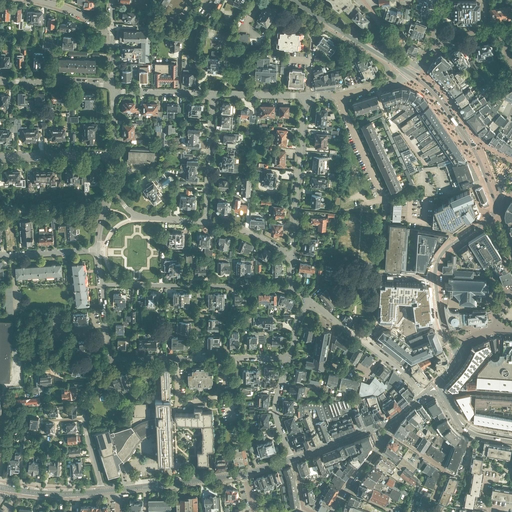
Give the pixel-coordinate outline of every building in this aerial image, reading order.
[(88,8),(91,8),(94,8),(94,4),(93,4),(93,0),(75,0),(75,2),(79,4),(85,4),(85,7),(88,7),(88,8)] [(159,0),(161,1),(160,3),(164,5),(160,11),(162,12),(165,13),(167,14),(170,14),(172,14),(175,13),(177,12),(179,11),(181,10),(183,8),(184,7),(185,7),(185,6),(186,5),(188,0),(159,0)] [(215,0),(216,1),(215,2),(217,3),(214,8),(215,8),(213,11),(215,12),(217,9),(218,10),(222,4),(218,2),(218,1),(219,2),(219,0),(215,0)] [(328,0),(329,1),(330,0),(331,1),(332,1),(333,1),(333,4),(339,9),(343,6),(348,12),(351,8),(356,2),(353,0),(328,0)] [(414,0),(413,4),(417,4),(419,5),(431,9),(431,8),(433,4),(433,0),(421,0),(422,0),(422,1),(424,2),(423,4),(420,3),(420,1),(415,0),(414,0)] [(454,14),(454,15),(454,22),(458,22),(458,24),(476,24),(476,22),(480,22),(480,3),(476,3),(476,2),(458,2),(458,3),(454,3),(454,11),(454,14)] [(429,15),(430,15),(431,10),(431,9),(419,5),(417,4),(416,8),(422,10),(421,14),(425,15),(425,16),(429,17),(429,15)] [(2,13),(2,20),(6,20),(6,22),(10,22),(10,14),(9,14),(10,8),(7,8),(7,7),(6,7),(4,6),(3,7),(3,13),(2,13)] [(267,7),(266,6),(260,15),(261,15),(260,17),(258,20),(259,20),(257,23),(258,24),(256,27),(258,29),(262,23),(267,26),(277,12),(276,10),(274,8),(272,9),(267,6),(267,7)] [(386,18),(395,21),(398,11),(397,11),(396,14),(388,12),(389,6),(385,7),(386,10),(383,18),(386,18)] [(501,8),(502,19),(506,18),(507,19),(510,19),(510,18),(511,17),(511,14),(511,13),(510,6),(501,8)] [(356,21),(360,24),(359,24),(359,25),(360,26),(361,26),(362,26),(363,27),(364,25),(367,28),(370,24),(367,21),(368,20),(364,16),(366,15),(364,13),(362,15),(359,12),(361,10),(357,7),(353,11),(352,12),(350,15),(353,17),(353,18),(354,19),(353,19),(353,20),(354,20),(354,21),(355,21),(356,21)] [(402,13),(404,14),(404,18),(410,19),(410,16),(411,9),(406,8),(402,8),(403,12),(402,13)] [(490,9),(492,20),(497,19),(502,19),(501,8),(490,9)] [(23,30),(23,27),(23,20),(23,19),(22,19),(22,15),(21,15),(21,10),(20,10),(20,9),(16,9),(15,9),(14,17),(12,17),(12,23),(14,23),(14,21),(20,21),(19,29),(23,30)] [(31,23),(35,23),(36,12),(29,11),(28,21),(23,20),(23,27),(31,27),(31,23)] [(133,25),(137,26),(138,26),(139,16),(138,16),(138,13),(136,13),(129,12),(128,13),(124,13),(124,17),(123,17),(122,20),(123,21),(124,21),(126,22),(128,22),(129,22),(133,22),(133,25)] [(408,26),(424,32),(424,30),(426,29),(427,27),(426,25),(419,23),(420,21),(417,19),(416,22),(415,21),(414,24),(409,22),(408,26)] [(61,24),(60,30),(70,31),(70,30),(71,30),(75,30),(75,28),(76,28),(77,25),(76,25),(75,24),(74,24),(74,23),(72,23),(72,22),(68,22),(67,24),(61,24)] [(424,32),(408,26),(407,30),(410,31),(409,34),(411,35),(411,37),(414,38),(414,36),(421,39),(421,38),(422,38),(423,35),(423,34),(424,32)] [(142,41),(142,48),(142,57),(139,57),(139,63),(146,63),(146,62),(149,62),(150,31),(120,31),(120,33),(119,33),(121,35),(121,37),(119,39),(120,39),(120,41),(142,41)] [(284,48),(284,49),(287,50),(287,48),(290,49),(290,50),(293,50),(293,48),(295,49),(301,49),(301,44),(300,44),(300,39),(301,39),(302,34),(295,33),(295,32),(292,32),(292,33),(288,33),(288,32),(284,31),(284,33),(278,32),(277,37),(279,37),(278,43),(277,43),(277,48),(282,48),(284,48)] [(397,37),(393,40),(400,48),(404,45),(406,46),(407,44),(405,43),(403,40),(407,37),(403,32),(397,37)] [(234,35),(234,44),(242,44),(242,45),(248,45),(249,35),(243,34),(243,35),(234,35)] [(60,37),(60,47),(64,47),(73,48),(73,47),(76,48),(76,47),(77,44),(76,43),(73,43),(73,42),(73,37),(72,37),(64,37),(60,37)] [(317,46),(324,51),(331,40),(329,39),(328,39),(327,40),(323,37),(317,46)] [(181,42),(181,38),(179,38),(171,38),(171,42),(171,45),(171,50),(179,50),(179,45),(179,42),(181,42)] [(333,42),(331,40),(324,51),(330,56),(337,47),(332,44),(333,43),(333,42)] [(408,48),(406,52),(411,54),(410,57),(413,58),(414,56),(415,56),(417,52),(417,50),(419,47),(410,44),(408,43),(406,48),(408,48)] [(494,60),(491,44),(489,44),(489,43),(487,44),(486,45),(482,45),(481,45),(480,45),(479,45),(478,46),(477,46),(478,53),(477,54),(477,57),(479,57),(480,62),(487,60),(487,61),(494,60)] [(122,58),(139,57),(142,57),(142,48),(131,48),(130,48),(130,47),(128,47),(128,48),(123,48),(123,52),(122,52),(122,58)] [(34,53),(34,69),(39,69),(39,67),(44,67),(44,60),(44,56),(45,56),(51,56),(51,49),(45,49),(45,51),(43,51),(43,53),(34,53)] [(451,54),(451,56),(455,63),(457,61),(458,63),(457,63),(457,64),(455,65),(458,68),(459,70),(460,69),(469,63),(467,59),(466,60),(464,58),(461,54),(462,53),(459,49),(451,54)] [(221,59),(218,59),(218,51),(211,51),(211,59),(208,59),(208,66),(205,66),(204,71),(207,71),(208,71),(213,71),(213,72),(216,72),(220,72),(221,72),(221,71),(223,71),(224,66),(221,66),(221,59)] [(2,54),(2,67),(6,67),(9,67),(11,66),(11,62),(10,62),(10,57),(5,57),(5,54),(2,54)] [(436,59),(435,60),(433,62),(431,64),(431,65),(429,68),(430,72),(432,74),(432,75),(433,75),(437,79),(447,72),(453,68),(456,66),(447,59),(443,55),(441,55),(441,56),(436,59)] [(360,70),(360,71),(360,70),(371,66),(371,65),(372,64),(371,61),(370,61),(369,61),(368,61),(367,60),(366,61),(364,57),(352,63),(353,64),(352,65),(353,67),(354,68),(354,67),(355,68),(358,67),(360,70)] [(256,68),(256,71),(255,71),(255,74),(255,78),(255,81),(256,81),(259,82),(260,81),(260,79),(261,79),(265,79),(267,59),(258,58),(257,64),(258,64),(258,67),(256,67),(256,68)] [(77,71),(78,60),(60,59),(60,60),(59,71),(67,71),(70,71),(77,71)] [(267,59),(265,79),(269,79),(269,80),(270,80),(270,79),(271,81),(274,82),(275,79),(276,80),(276,79),(276,75),(276,73),(277,69),(276,69),(277,65),(270,65),(270,59),(267,59)] [(96,61),(96,60),(78,60),(77,71),(85,71),(88,72),(88,71),(96,72),(96,61)] [(474,60),(471,62),(476,71),(480,68),(474,60)] [(177,71),(177,65),(177,61),(171,61),(171,64),(155,64),(152,64),(152,72),(155,72),(155,84),(161,85),(161,82),(171,82),(171,85),(178,85),(178,80),(178,75),(177,75),(177,71)] [(137,64),(137,71),(138,77),(138,83),(148,83),(147,72),(152,72),(152,64),(137,64)] [(361,72),(359,73),(360,75),(362,79),(367,77),(369,77),(375,75),(374,72),(376,72),(376,71),(377,71),(378,70),(376,67),(375,66),(374,67),(373,66),(371,67),(371,66),(360,70),(361,72)] [(313,71),(316,77),(324,73),(327,72),(325,67),(324,67),(322,68),(321,67),(313,71)] [(441,82),(441,83),(458,71),(455,73),(453,68),(447,72),(437,79),(438,79),(441,83),(441,82)] [(288,85),(289,85),(288,87),(293,88),(293,86),(299,87),(298,88),(303,88),(303,86),(304,86),(304,80),(304,77),(305,71),(302,71),(302,70),(298,70),(298,71),(296,71),(296,70),(293,69),(292,71),(289,70),(289,76),(289,79),(289,78),(288,85)] [(327,73),(323,73),(314,78),(314,80),(312,81),(313,89),(315,89),(315,90),(316,90),(319,89),(319,90),(320,90),(320,89),(322,89),(323,89),(325,89),(326,89),(326,88),(328,88),(329,89),(329,88),(332,88),(335,87),(335,88),(336,88),(336,86),(338,86),(339,86),(339,84),(338,79),(338,78),(340,78),(340,77),(339,70),(334,71),(334,72),(330,73),(330,74),(328,74),(328,73),(327,73)] [(131,77),(138,77),(137,71),(131,71),(122,71),(122,81),(123,84),(128,84),(128,81),(131,81),(131,77)] [(447,89),(460,81),(463,78),(465,77),(462,75),(461,76),(458,73),(459,72),(458,71),(441,83),(447,89)] [(460,81),(447,89),(452,96),(470,84),(467,78),(465,77),(462,75),(465,77),(463,78),(460,81)] [(485,85),(479,89),(481,93),(488,88),(485,85)] [(511,86),(511,88),(500,96),(502,97),(505,98),(511,100),(511,85),(511,86)] [(399,109),(401,100),(402,88),(401,88),(394,89),(397,101),(396,103),(395,110),(399,109)] [(405,110),(409,104),(410,102),(418,93),(416,92),(417,92),(410,89),(409,89),(402,88),(401,100),(399,109),(405,110)] [(394,89),(387,92),(391,103),(392,111),(395,110),(396,103),(397,101),(394,89)] [(464,90),(463,92),(453,98),(457,102),(472,92),(470,90),(466,93),(464,90)] [(472,92),(457,102),(459,107),(469,100),(467,98),(469,97),(473,94),(475,96),(476,95),(477,95),(479,93),(477,90),(476,91),(476,92),(473,94),(472,92)] [(62,101),(62,92),(62,93),(61,93),(61,94),(52,94),(52,95),(51,95),(51,97),(51,98),(52,98),(52,99),(51,99),(51,100),(52,100),(52,101),(53,102),(54,102),(56,101),(57,101),(57,102),(62,102),(62,101)] [(391,103),(387,92),(381,94),(385,105),(386,107),(388,112),(392,111),(391,103)] [(25,93),(18,93),(18,103),(24,103),(24,106),(27,106),(27,108),(29,108),(29,113),(30,113),(30,101),(25,101),(25,96),(26,96),(26,95),(25,95),(25,93)] [(44,105),(44,101),(44,99),(45,99),(45,97),(45,93),(44,93),(36,93),(35,93),(35,101),(35,105),(44,105)] [(409,104),(405,110),(406,111),(408,112),(414,105),(424,99),(423,97),(418,93),(410,102),(409,104)] [(465,116),(471,113),(487,102),(484,97),(485,96),(483,93),(479,96),(481,99),(479,100),(472,105),(462,112),(465,116)] [(8,108),(8,100),(9,100),(9,96),(4,96),(4,94),(0,94),(0,96),(0,95),(0,101),(0,107),(5,107),(5,108),(8,108)] [(80,95),(80,107),(93,107),(95,107),(96,106),(96,103),(95,102),(93,102),(93,101),(94,101),(94,95),(80,95)] [(367,98),(362,99),(362,100),(353,103),(353,104),(352,104),(353,107),(354,107),(356,113),(380,106),(376,95),(367,98)] [(469,100),(459,107),(462,112),(472,105),(479,100),(476,95),(475,96),(472,98),(469,100)] [(487,104),(490,108),(493,111),(496,115),(499,113),(497,111),(501,101),(495,96),(487,102),(488,103),(487,104)] [(427,103),(424,99),(414,105),(408,112),(406,111),(404,113),(408,116),(427,103)] [(134,103),(129,103),(126,103),(126,104),(124,104),(124,106),(123,106),(122,110),(124,110),(123,114),(128,114),(128,111),(134,111),(134,113),(139,113),(139,109),(138,109),(138,108),(134,108),(134,103)] [(150,114),(151,104),(150,104),(150,103),(147,103),(147,104),(144,104),(144,110),(142,110),(142,116),(147,116),(147,114),(150,114)] [(158,117),(159,111),(157,111),(158,107),(157,107),(158,104),(155,104),(154,103),(152,103),(151,104),(150,114),(154,114),(154,116),(157,116),(157,118),(155,118),(155,126),(156,126),(156,130),(161,130),(162,124),(162,117),(158,117)] [(223,106),(222,106),(221,111),(223,111),(222,116),(233,116),(233,106),(231,106),(231,103),(223,103),(223,106)] [(167,115),(164,115),(164,118),(167,118),(170,118),(170,115),(172,115),(172,112),(175,112),(177,112),(181,112),(181,107),(179,107),(179,105),(177,105),(177,104),(168,104),(167,115)] [(187,105),(187,108),(188,109),(189,109),(189,115),(195,116),(200,116),(200,111),(200,110),(202,110),(202,106),(200,106),(200,105),(194,105),(194,104),(190,104),(188,104),(187,105)] [(466,119),(468,120),(469,122),(469,123),(482,113),(482,114),(487,110),(490,108),(487,104),(479,109),(477,109),(477,111),(468,117),(466,118),(466,119)] [(270,106),(267,106),(267,117),(277,117),(277,113),(274,113),(274,107),(273,105),(271,105),(270,106)] [(433,112),(429,106),(422,111),(406,121),(407,122),(401,127),(404,132),(411,127),(426,117),(433,112)] [(280,109),(279,109),(278,116),(288,117),(288,111),(290,111),(290,107),(288,107),(280,107),(280,109)] [(238,116),(238,122),(241,122),(241,117),(249,117),(249,121),(254,121),(254,118),(256,118),(256,115),(252,115),(253,111),(249,111),(249,109),(245,108),(245,111),(241,110),(241,116),(238,116)] [(482,113),(469,123),(470,123),(472,126),(472,127),(473,127),(481,120),(488,116),(493,111),(490,108),(487,110),(482,114),(482,113)] [(331,116),(326,116),(327,110),(326,110),(326,109),(323,109),(323,110),(322,110),(322,111),(317,111),(317,112),(316,112),(316,114),(317,115),(316,118),(326,118),(326,119),(327,119),(332,119),(335,118),(334,113),(330,114),(331,116)] [(476,131),(478,129),(491,120),(491,119),(496,115),(493,111),(488,116),(481,120),(473,127),(476,130),(475,131),(476,131)] [(425,123),(426,124),(436,116),(433,112),(426,117),(411,127),(404,132),(407,136),(422,125),(425,123)] [(489,125),(490,127),(490,128),(481,137),(487,142),(493,135),(501,125),(506,119),(500,114),(497,119),(495,118),(489,125)] [(233,116),(222,116),(222,119),(221,119),(220,124),(222,125),(222,130),(232,131),(233,124),(232,124),(232,117),(233,117),(233,116)] [(428,127),(429,129),(432,127),(440,121),(436,116),(426,124),(412,133),(415,137),(427,128),(427,127),(428,127)] [(487,142),(493,146),(497,141),(499,138),(500,138),(503,134),(502,133),(503,133),(504,132),(504,133),(507,129),(510,130),(511,126),(511,121),(507,117),(506,119),(501,125),(493,135),(487,142)] [(326,122),(327,119),(326,119),(326,118),(316,118),(315,119),(315,121),(316,122),(316,125),(318,125),(318,126),(320,126),(320,125),(329,126),(329,123),(326,122)] [(83,132),(94,131),(94,129),(97,129),(97,124),(96,124),(96,121),(91,121),(91,122),(85,123),(85,124),(82,124),(82,129),(83,129),(83,132)] [(433,134),(435,132),(443,127),(440,121),(432,127),(429,129),(416,137),(419,142),(431,133),(432,132),(433,134)] [(365,135),(366,139),(377,134),(371,122),(362,126),(362,127),(361,127),(362,130),(363,129),(363,130),(364,133),(365,135)] [(27,142),(31,142),(31,130),(27,130),(27,127),(21,127),(21,123),(17,123),(17,130),(23,130),(23,142),(24,143),(25,143),(26,143),(27,142)] [(135,128),(136,128),(136,123),(132,123),(132,125),(124,125),(124,128),(123,128),(123,131),(124,131),(124,132),(135,132),(135,128)] [(161,130),(161,132),(172,133),(172,124),(162,124),(161,130)] [(9,143),(11,143),(11,139),(11,131),(13,131),(17,131),(17,125),(13,125),(13,126),(7,126),(7,131),(3,131),(3,141),(3,143),(4,143),(5,143),(6,144),(8,144),(9,143)] [(482,127),(477,132),(481,137),(490,128),(486,125),(482,127)] [(498,149),(503,152),(511,139),(511,137),(511,126),(510,130),(506,136),(498,149)] [(443,127),(435,132),(433,134),(420,143),(422,146),(433,138),(432,136),(434,135),(436,138),(446,131),(443,127)] [(186,138),(189,138),(199,139),(199,135),(199,134),(201,134),(202,131),(201,130),(200,130),(189,129),(188,136),(186,135),(186,138)] [(497,141),(493,146),(496,148),(496,147),(498,149),(506,136),(510,130),(507,129),(504,133),(504,132),(503,133),(502,133),(503,134),(500,138),(499,138),(497,141)] [(277,130),(276,137),(277,137),(287,138),(288,134),(287,134),(287,130),(277,130)] [(94,138),(94,131),(83,132),(83,137),(82,137),(83,137),(83,141),(88,141),(88,145),(93,145),(93,138),(94,138)] [(446,131),(436,138),(421,149),(423,152),(428,149),(438,142),(439,143),(450,137),(446,131)] [(135,132),(124,132),(123,133),(123,135),(124,136),(124,139),(132,139),(132,140),(136,140),(136,135),(135,135),(135,132)] [(224,135),(224,136),(223,136),(223,140),(224,140),(224,142),(228,142),(228,144),(228,143),(227,147),(238,148),(239,142),(236,142),(236,140),(238,140),(239,134),(229,133),(229,135),(224,135)] [(371,149),(372,152),(383,148),(377,134),(366,139),(368,142),(369,142),(370,143),(369,144),(370,146),(371,146),(372,148),(371,149)] [(393,137),(400,153),(410,149),(400,134),(393,137)] [(287,142),(287,138),(277,137),(276,137),(276,144),(286,145),(286,142),(287,142)] [(442,149),(454,141),(450,137),(439,143),(420,155),(422,158),(435,151),(435,152),(441,148),(442,147),(443,148),(442,149)] [(511,139),(503,152),(508,155),(511,149),(511,137),(511,139)] [(185,141),(188,141),(188,142),(187,147),(188,147),(188,148),(191,148),(192,147),(199,148),(199,147),(200,147),(201,147),(201,144),(200,143),(199,143),(199,139),(189,138),(186,138),(185,141)] [(326,141),(315,141),(315,145),(316,145),(316,148),(318,148),(318,149),(320,149),(320,148),(329,149),(329,147),(328,147),(328,146),(326,146),(326,145),(326,141)] [(446,154),(457,146),(454,141),(442,149),(442,150),(429,156),(432,160),(444,155),(446,154)] [(447,159),(449,158),(450,159),(453,158),(461,152),(457,146),(446,154),(444,155),(432,160),(428,162),(429,164),(430,164),(436,161),(437,163),(447,158),(447,159)] [(223,158),(223,162),(236,163),(236,158),(234,158),(234,155),(238,155),(239,148),(238,148),(227,147),(227,150),(229,150),(228,156),(227,156),(226,156),(224,156),(223,158)] [(377,162),(379,166),(389,162),(383,148),(372,152),(374,156),(375,155),(376,157),(376,158),(377,160),(378,162),(377,162)] [(149,149),(131,149),(131,150),(129,150),(128,162),(148,163),(148,167),(154,167),(154,160),(155,160),(155,151),(149,151),(149,149)] [(410,149),(400,153),(406,165),(410,174),(415,172),(411,162),(417,159),(410,149)] [(273,150),(273,158),(286,159),(286,155),(285,155),(285,151),(273,150)] [(453,158),(450,159),(437,164),(438,166),(439,165),(445,163),(446,164),(462,162),(462,161),(466,160),(466,159),(461,152),(453,158)] [(193,154),(186,154),(183,154),(181,154),(181,159),(186,159),(185,161),(187,161),(187,166),(181,165),(181,168),(181,170),(197,171),(197,166),(198,166),(198,161),(192,161),(192,158),(193,158),(193,154)] [(313,162),(313,164),(324,165),(324,160),(326,161),(326,159),(328,159),(328,158),(321,157),(317,156),(317,157),(314,156),(314,157),(313,157),(312,161),(313,162)] [(406,169),(401,158),(401,156),(398,158),(404,170),(406,169)] [(285,163),(286,159),(273,158),(272,162),(272,165),(284,166),(284,163),(285,163)] [(236,163),(223,162),(222,163),(220,163),(220,168),(224,168),(224,171),(230,172),(230,169),(233,169),(238,169),(238,163),(236,163)] [(383,176),(385,180),(395,175),(389,162),(379,166),(380,170),(381,169),(382,171),(383,174),(384,176),(383,176)] [(472,180),(471,180),(470,177),(472,176),(467,163),(462,163),(445,165),(445,166),(446,168),(454,190),(473,183),(473,182),(474,182),(474,181),(473,181),(473,180),(472,180)] [(324,168),(324,165),(313,164),(313,165),(312,166),(312,169),(313,170),(313,171),(316,171),(315,172),(320,172),(320,171),(326,172),(327,170),(326,170),(326,169),(324,168)] [(76,184),(80,184),(84,184),(83,177),(78,177),(78,169),(71,170),(66,170),(66,177),(67,177),(67,181),(67,184),(68,185),(76,185),(76,184)] [(88,170),(85,170),(85,182),(85,193),(88,192),(88,182),(91,182),(94,182),(94,181),(99,181),(99,176),(99,170),(97,170),(97,169),(93,169),(93,170),(90,170),(90,171),(88,171),(88,170)] [(48,184),(47,171),(45,171),(45,170),(42,170),(42,171),(40,171),(40,184),(43,184),(48,184)] [(197,171),(181,170),(181,173),(188,173),(187,176),(186,181),(197,182),(197,181),(198,181),(199,181),(199,178),(198,177),(197,177),(196,177),(197,171)] [(12,181),(12,172),(11,172),(11,171),(8,171),(7,172),(5,172),(5,180),(0,180),(0,185),(3,185),(3,184),(8,184),(8,181),(12,181)] [(25,187),(25,180),(20,180),(20,172),(17,172),(16,171),(14,171),(13,172),(12,172),(12,181),(16,181),(16,182),(17,182),(17,185),(22,185),(22,187),(25,187)] [(40,184),(40,171),(36,171),(36,172),(32,172),(33,182),(27,182),(27,187),(30,187),(30,184),(32,184),(32,187),(40,186),(40,184)] [(269,172),(261,171),(261,174),(262,174),(261,180),(262,180),(262,184),(268,185),(268,188),(273,188),(273,186),(274,186),(274,181),(275,181),(276,175),(272,175),(272,172),(269,172)] [(147,187),(144,190),(147,194),(149,193),(150,195),(152,197),(150,198),(153,203),(160,198),(159,197),(162,195),(159,191),(160,190),(159,189),(156,185),(166,177),(163,173),(158,177),(151,181),(146,185),(147,187)] [(401,187),(395,175),(385,180),(386,183),(387,183),(388,185),(389,188),(390,188),(389,188),(390,191),(391,191),(401,187)] [(239,194),(241,194),(242,194),(242,195),(253,195),(254,178),(243,178),(242,186),(241,186),(241,191),(239,191),(239,194)] [(312,186),(324,187),(327,187),(328,180),(328,179),(313,178),(313,179),(312,179),(311,185),(312,185),(312,186)] [(219,182),(219,188),(230,189),(231,182),(227,182),(227,181),(223,181),(221,181),(220,182),(219,182)] [(187,187),(187,190),(189,190),(188,207),(190,207),(190,209),(191,209),(194,209),(195,209),(195,208),(196,202),(195,202),(196,197),(192,197),(191,197),(191,191),(193,191),(193,187),(187,187)] [(482,187),(475,190),(481,203),(482,203),(484,207),(489,205),(487,201),(488,200),(482,187)] [(185,207),(188,207),(189,190),(187,190),(186,196),(185,196),(185,197),(180,197),(180,207),(180,208),(181,209),(184,209),(185,208),(185,207)] [(433,212),(432,227),(439,228),(439,227),(452,229),(452,228),(453,230),(466,220),(466,221),(470,219),(471,217),(475,215),(474,214),(479,211),(475,201),(471,203),(471,201),(474,199),(472,196),(471,194),(469,190),(456,196),(454,197),(450,198),(451,200),(447,201),(448,202),(442,204),(443,206),(434,210),(435,211),(433,212)] [(315,195),(312,194),(311,206),(324,207),(325,203),(320,203),(321,192),(315,192),(315,195)] [(246,205),(240,205),(240,200),(236,199),(235,210),(239,211),(238,212),(242,212),(242,211),(246,211),(246,205)] [(228,202),(222,202),(222,200),(218,200),(218,202),(218,210),(217,210),(218,212),(219,211),(222,211),(222,213),(223,214),(226,214),(227,213),(227,211),(231,211),(231,206),(228,206),(228,202)] [(271,212),(274,212),(273,216),(277,216),(277,217),(278,218),(282,218),(282,216),(283,216),(283,215),(284,215),(284,212),(283,211),(283,207),(282,207),(282,205),(277,205),(277,206),(274,206),(271,206),(271,212)] [(251,220),(251,225),(254,225),(254,226),(260,227),(260,226),(264,226),(264,220),(264,218),(254,218),(254,220),(251,220)] [(312,218),(311,224),(319,224),(319,230),(322,230),(321,230),(324,231),(324,230),(325,230),(326,221),(329,222),(329,219),(328,219),(320,218),(319,219),(312,218)] [(20,222),(21,244),(34,243),(33,240),(34,240),(34,237),(33,233),(32,221),(32,220),(19,221),(19,222),(20,222)] [(282,224),(272,223),(273,220),(266,220),(265,225),(269,226),(269,228),(272,228),(271,234),(276,234),(276,236),(280,236),(281,234),(282,233),(283,229),(282,229),(282,224)] [(75,224),(58,225),(59,231),(64,230),(65,238),(76,238),(76,234),(78,233),(79,232),(79,229),(78,228),(76,228),(75,224)] [(385,270),(387,270),(424,272),(426,272),(427,272),(428,266),(429,263),(430,258),(431,257),(434,252),(435,250),(439,245),(449,234),(448,234),(402,227),(402,225),(390,224),(388,247),(386,247),(385,270)] [(40,236),(39,236),(40,244),(47,243),(46,231),(48,231),(47,228),(44,229),(44,231),(39,231),(40,236)] [(15,245),(17,245),(16,230),(8,230),(9,236),(8,236),(9,240),(10,245),(11,245),(11,246),(15,246),(15,245)] [(486,264),(487,265),(489,264),(493,261),(500,256),(500,255),(500,256),(499,255),(500,255),(496,250),(497,250),(496,249),(496,250),(496,249),(493,244),(492,245),(490,242),(491,242),(490,240),(489,240),(484,233),(474,240),(474,239),(469,242),(484,265),(486,264)] [(183,248),(183,244),(183,234),(178,234),(173,234),(168,234),(167,244),(173,244),(173,245),(178,245),(177,248),(183,248)] [(213,249),(209,249),(209,246),(210,246),(210,236),(206,236),(206,235),(204,235),(200,235),(198,235),(197,240),(199,240),(199,245),(203,246),(205,247),(204,255),(212,256),(213,249)] [(222,248),(224,249),(228,249),(229,244),(230,239),(226,238),(224,238),(220,237),(220,238),(218,237),(217,241),(219,242),(220,242),(219,248),(218,250),(222,250),(222,248)] [(304,241),(303,246),(314,246),(314,245),(317,245),(318,240),(310,239),(310,238),(307,238),(307,239),(305,239),(305,241),(304,241)] [(240,245),(238,250),(242,252),(248,254),(249,251),(250,251),(250,250),(251,250),(252,250),(253,247),(253,246),(252,246),(252,245),(246,243),(246,242),(242,241),(242,242),(240,241),(238,245),(240,245)] [(467,244),(463,248),(471,260),(474,265),(474,268),(484,268),(484,267),(481,263),(480,264),(474,254),(467,244)] [(308,253),(316,254),(317,254),(317,251),(314,250),(314,246),(303,246),(303,250),(304,250),(304,253),(306,253),(306,254),(308,254),(308,253)] [(262,253),(260,256),(266,260),(270,255),(272,253),(271,253),(272,252),(271,251),(271,252),(269,250),(268,251),(264,248),(264,249),(265,249),(262,253)] [(471,260),(463,248),(458,251),(463,258),(465,260),(465,261),(467,264),(467,267),(469,267),(472,268),(473,268),(474,268),(474,265),(471,260)] [(448,264),(448,266),(452,266),(452,271),(457,271),(457,267),(455,267),(456,264),(456,256),(451,255),(451,260),(448,260),(448,264)] [(173,271),(173,275),(175,275),(180,276),(180,275),(181,275),(182,275),(182,271),(181,270),(180,270),(180,264),(176,264),(176,260),(174,260),(174,258),(174,257),(173,256),(173,260),(173,270),(173,271)] [(493,262),(493,261),(489,264),(487,265),(488,267),(490,266),(494,271),(491,272),(492,273),(497,273),(495,271),(502,266),(503,267),(506,265),(501,257),(499,258),(493,262)] [(304,275),(306,275),(306,268),(309,269),(309,268),(310,268),(310,265),(312,258),(310,258),(309,264),(303,264),(303,263),(302,263),(300,263),(299,274),(304,274),(304,275)] [(173,260),(168,260),(165,260),(165,262),(164,262),(164,264),(165,265),(165,271),(169,271),(169,275),(173,275),(173,271),(173,270),(173,260)] [(241,260),(241,262),(237,262),(237,268),(235,268),(235,272),(237,272),(237,273),(244,273),(244,272),(245,260),(241,260)] [(273,264),(273,275),(277,275),(277,273),(283,273),(283,269),(282,269),(282,263),(282,260),(277,260),(277,263),(277,264),(273,264)] [(72,264),(74,282),(87,280),(86,274),(87,274),(86,271),(85,261),(78,262),(77,262),(78,263),(72,264)] [(196,263),(194,263),(194,266),(196,266),(196,267),(195,267),(195,273),(196,273),(196,275),(201,275),(201,273),(206,273),(206,261),(196,261),(196,263)] [(224,262),(218,262),(218,273),(218,274),(219,274),(219,275),(221,275),(222,274),(223,274),(223,273),(223,272),(230,272),(230,263),(224,262)] [(62,275),(62,264),(57,264),(56,264),(55,264),(53,264),(52,264),(50,264),(50,265),(45,265),(46,276),(62,275)] [(33,277),(46,276),(45,265),(40,266),(40,265),(38,265),(38,266),(32,266),(33,277)] [(315,265),(310,265),(310,268),(309,268),(309,269),(306,268),(306,275),(310,276),(310,275),(314,276),(315,265)] [(337,267),(336,267),(326,266),(322,265),(322,269),(325,270),(325,278),(330,278),(336,279),(337,267)] [(507,265),(506,265),(503,267),(502,266),(495,271),(497,273),(497,272),(499,271),(500,273),(509,269),(509,268),(509,269),(507,265)] [(24,266),(22,266),(20,266),(20,267),(16,267),(16,278),(33,277),(32,266),(27,266),(25,266),(24,266)] [(498,272),(500,280),(511,275),(509,269),(500,273),(499,271),(497,272),(498,272)] [(472,305),(476,305),(476,300),(478,299),(481,299),(481,295),(485,295),(486,292),(488,292),(488,290),(488,286),(488,284),(486,284),(486,280),(473,280),(473,279),(473,274),(476,274),(476,275),(480,275),(480,272),(476,272),(473,272),(473,271),(457,271),(452,271),(452,273),(452,278),(451,278),(448,278),(448,282),(452,282),(451,289),(451,293),(454,294),(459,299),(459,304),(463,304),(463,305),(464,305),(464,304),(471,305),(472,305)] [(506,283),(511,281),(511,275),(500,280),(502,280),(504,285),(506,283)] [(74,282),(76,297),(89,296),(88,290),(88,287),(87,280),(74,282)] [(379,302),(379,303),(381,303),(380,313),(381,313),(381,317),(388,318),(391,318),(392,316),(395,316),(396,303),(396,302),(397,301),(404,301),(411,301),(413,303),(413,304),(415,319),(417,319),(418,319),(419,323),(428,321),(428,319),(432,318),(430,309),(431,309),(429,293),(427,293),(427,290),(428,290),(428,285),(422,285),(422,286),(419,286),(420,284),(409,284),(406,284),(405,283),(403,283),(396,283),(396,285),(393,285),(393,283),(385,283),(385,286),(380,286),(379,302)] [(329,293),(326,290),(324,291),(324,292),(322,293),(321,292),(318,294),(319,296),(324,302),(330,298),(329,298),(332,296),(331,292),(330,294),(329,293)] [(177,308),(178,308),(178,307),(179,307),(179,299),(182,299),(182,298),(184,298),(184,293),(183,293),(183,292),(183,291),(180,291),(180,292),(180,293),(179,293),(174,293),(174,294),(172,294),(172,297),(174,297),(174,307),(175,307),(175,308),(176,308),(177,308)] [(227,294),(224,294),(219,294),(219,293),(218,293),(218,292),(215,292),(214,292),(214,293),(214,298),(216,298),(216,299),(218,299),(218,307),(219,315),(222,315),(223,312),(224,312),(224,307),(225,307),(225,304),(224,303),(225,298),(226,298),(227,294)] [(263,306),(269,306),(269,303),(270,303),(270,295),(270,294),(263,294),(263,292),(259,292),(259,294),(259,308),(263,308),(263,306)] [(146,295),(146,304),(146,308),(147,308),(155,308),(156,308),(156,304),(156,294),(151,294),(150,293),(147,293),(147,294),(146,295)] [(189,293),(184,293),(184,298),(182,298),(182,299),(179,299),(179,307),(189,307),(189,303),(189,299),(189,297),(191,297),(191,294),(189,294),(189,293)] [(214,298),(214,293),(214,294),(209,294),(207,294),(207,298),(209,298),(209,308),(214,308),(214,307),(218,307),(218,299),(216,299),(216,298),(214,298)] [(122,294),(121,294),(121,295),(119,295),(119,294),(114,294),(115,294),(115,298),(114,298),(114,306),(117,306),(117,309),(123,310),(123,306),(126,306),(124,306),(125,302),(126,302),(126,295),(126,294),(126,295),(122,295),(122,294)] [(235,294),(235,305),(236,305),(238,305),(239,305),(240,303),(246,303),(246,298),(249,298),(249,295),(246,295),(246,294),(242,294),(240,294),(235,294)] [(281,295),(279,300),(278,304),(279,305),(278,307),(282,308),(282,307),(285,308),(288,297),(284,296),(284,295),(281,295)] [(86,305),(88,305),(88,304),(90,303),(90,302),(89,302),(89,296),(76,297),(77,306),(83,305),(86,305)] [(288,297),(285,308),(291,310),(292,307),(293,303),(296,303),(297,300),(294,299),(293,299),(293,298),(291,297),(290,298),(290,297),(288,297)] [(327,307),(329,310),(334,307),(334,304),(333,303),(334,303),(333,302),(334,301),(333,300),(332,301),(330,298),(324,302),(325,303),(324,304),(324,305),(325,306),(326,306),(327,306),(327,307)] [(486,310),(473,311),(473,313),(465,314),(466,318),(465,318),(465,312),(462,312),(462,318),(461,318),(461,313),(460,313),(459,314),(459,313),(459,312),(454,312),(453,312),(452,312),(451,312),(451,311),(450,311),(449,310),(449,309),(448,309),(448,308),(448,307),(448,305),(447,305),(447,304),(445,305),(444,305),(444,306),(445,308),(445,310),(445,312),(445,313),(446,316),(446,318),(447,320),(447,321),(448,323),(449,325),(449,326),(450,326),(451,327),(450,327),(460,327),(460,326),(460,325),(461,325),(462,325),(462,321),(463,323),(465,323),(465,320),(466,320),(466,324),(474,323),(474,326),(479,325),(480,325),(482,325),(487,325),(487,323),(490,322),(491,322),(492,322),(491,320),(490,320),(489,320),(488,314),(489,314),(490,313),(490,314),(491,314),(491,311),(490,311),(489,312),(486,312),(486,310)] [(89,322),(88,312),(71,314),(71,317),(74,317),(74,320),(75,320),(74,321),(75,325),(78,325),(78,324),(79,326),(87,325),(88,323),(88,322),(89,322)] [(349,325),(352,321),(353,321),(353,318),(350,316),(349,317),(348,316),(347,317),(346,316),(344,315),(343,316),(341,318),(343,320),(342,320),(345,322),(346,323),(347,323),(349,325)] [(259,317),(259,323),(259,326),(263,326),(268,326),(268,329),(273,329),(273,328),(275,328),(275,324),(273,324),(273,317),(259,317)] [(0,320),(0,381),(10,382),(13,321),(0,320)] [(218,333),(218,330),(218,320),(209,320),(209,326),(208,325),(208,326),(207,326),(207,330),(208,330),(212,330),(212,333),(218,333)] [(130,323),(130,322),(128,322),(122,322),(122,325),(116,325),(117,330),(116,330),(116,334),(124,334),(124,326),(132,326),(132,323),(130,323)] [(190,333),(190,329),(190,328),(190,327),(190,326),(190,322),(189,322),(184,322),(181,322),(181,324),(177,324),(177,331),(181,331),(181,333),(185,333),(184,335),(190,335),(190,333)] [(356,327),(368,336),(372,332),(372,326),(357,326),(356,327)] [(314,341),(316,329),(314,329),(305,327),(305,328),(304,329),(303,330),(304,331),(302,338),(311,340),(314,341)] [(311,347),(310,351),(313,351),(313,352),(314,352),(313,356),(314,356),(326,358),(327,354),(328,351),(328,350),(328,347),(329,347),(328,347),(329,343),(330,339),(330,336),(331,336),(330,336),(331,332),(331,331),(330,331),(328,331),(328,330),(326,330),(323,329),(321,329),(321,328),(321,329),(321,330),(318,329),(317,329),(317,330),(318,330),(317,333),(316,337),(316,340),(315,340),(315,341),(316,341),(315,344),(315,348),(314,347),(314,348),(311,347)] [(384,330),(375,341),(380,345),(379,345),(379,346),(380,346),(399,361),(400,361),(404,364),(404,365),(406,367),(407,367),(409,365),(410,363),(411,364),(418,360),(417,358),(435,351),(442,348),(442,347),(440,344),(440,343),(438,339),(436,335),(435,331),(435,330),(433,330),(432,329),(431,329),(430,330),(430,331),(429,331),(428,332),(427,332),(426,333),(424,333),(419,335),(414,337),(409,340),(410,341),(408,343),(406,341),(404,340),(402,338),(400,337),(396,334),(395,333),(391,331),(391,330),(384,331),(384,330)] [(223,337),(228,337),(228,346),(228,348),(232,348),(232,346),(233,346),(239,346),(239,333),(234,333),(232,333),(229,333),(229,332),(223,332),(223,337)] [(256,343),(259,343),(259,332),(251,332),(251,335),(255,335),(255,336),(247,337),(247,346),(252,346),(252,348),(256,348),(256,343)] [(272,342),(271,342),(271,345),(273,345),(273,346),(278,346),(278,348),(282,348),(283,346),(283,337),(272,336),(272,342)] [(337,345),(340,347),(345,338),(344,337),(343,337),(342,336),(341,336),(340,338),(338,336),(335,341),(333,340),(331,350),(333,351),(337,345)] [(124,340),(118,340),(118,345),(117,345),(118,350),(126,350),(125,341),(133,341),(133,337),(124,337),(124,340)] [(213,338),(213,337),(208,337),(208,347),(209,347),(209,348),(209,349),(212,349),(213,349),(213,347),(213,346),(219,346),(219,338),(213,338)] [(187,343),(183,343),(183,340),(178,340),(178,338),(172,338),(172,340),(168,340),(168,348),(168,353),(172,353),(172,349),(184,349),(187,349),(187,343)] [(348,349),(347,349),(349,346),(350,343),(348,342),(349,340),(348,339),(347,339),(347,338),(346,338),(345,338),(340,347),(343,349),(345,350),(343,353),(345,354),(348,349)] [(148,340),(148,350),(153,350),(153,349),(156,349),(156,342),(157,342),(157,339),(155,339),(155,340),(148,340)] [(489,339),(475,346),(474,346),(473,346),(472,346),(472,345),(471,346),(472,346),(472,347),(472,348),(471,351),(469,354),(468,356),(468,357),(467,359),(465,361),(465,362),(464,364),(463,366),(462,366),(461,367),(460,369),(457,373),(446,384),(445,385),(444,386),(444,387),(444,388),(444,389),(445,390),(446,391),(447,391),(448,391),(449,391),(450,390),(451,390),(452,390),(457,389),(473,370),(480,355),(483,351),(486,350),(490,349),(489,339)] [(489,415),(488,426),(488,427),(487,428),(487,429),(486,429),(485,429),(485,430),(486,430),(494,431),(503,433),(508,433),(509,434),(509,433),(508,433),(508,432),(507,431),(507,430),(508,419),(511,419),(511,339),(497,339),(484,339),(479,342),(476,388),(476,396),(468,395),(469,398),(469,400),(475,410),(475,413),(489,415)] [(77,353),(77,354),(80,353),(80,354),(81,353),(91,352),(90,340),(79,341),(79,342),(77,342),(76,343),(76,347),(76,348),(75,348),(75,349),(73,349),(74,351),(73,351),(73,353),(74,353),(77,353)] [(148,350),(148,340),(141,340),(138,340),(138,342),(140,342),(140,349),(143,349),(143,350),(148,350)] [(357,361),(362,352),(356,349),(354,348),(352,352),(353,352),(351,357),(350,360),(356,363),(357,361)] [(421,359),(418,360),(422,368),(425,366),(425,367),(429,365),(431,364),(431,363),(429,359),(436,356),(438,358),(435,358),(434,358),(433,358),(433,359),(433,360),(432,360),(448,362),(448,360),(447,358),(446,356),(443,350),(443,349),(443,350),(442,350),(435,353),(432,355),(432,354),(429,355),(429,356),(422,360),(421,359)] [(368,368),(373,361),(372,359),(373,357),(371,355),(369,357),(367,356),(365,354),(363,356),(365,358),(361,363),(368,368)] [(306,361),(305,366),(312,368),(312,370),(323,372),(325,364),(326,358),(314,356),(313,362),(306,361)] [(409,365),(407,367),(408,368),(409,368),(411,370),(412,371),(413,371),(412,372),(424,387),(432,380),(431,379),(433,377),(431,375),(427,370),(425,373),(422,369),(425,367),(425,366),(422,368),(418,360),(411,364),(410,363),(409,365)] [(448,362),(432,360),(433,361),(433,362),(434,362),(434,363),(437,363),(434,367),(433,367),(440,373),(446,366),(448,364),(448,362)] [(379,378),(387,368),(383,365),(381,368),(380,367),(376,373),(378,375),(377,376),(379,377),(379,378)] [(79,367),(74,366),(72,375),(76,376),(77,375),(80,375),(84,375),(83,367),(79,367)] [(171,396),(169,368),(163,368),(161,368),(161,369),(161,370),(160,370),(160,372),(161,372),(162,396),(162,400),(155,400),(156,412),(157,436),(159,462),(158,462),(158,463),(174,462),(171,400),(171,399),(170,399),(169,396),(171,396)] [(192,373),(188,373),(189,381),(189,387),(198,387),(198,389),(203,389),(203,387),(212,387),(212,381),(212,373),(208,373),(208,369),(205,369),(205,368),(196,368),(196,369),(192,369),(192,373)] [(390,370),(387,368),(379,378),(381,380),(382,378),(384,380),(389,374),(388,373),(390,370)] [(254,371),(250,371),(250,375),(254,375),(254,380),(258,380),(258,387),(262,387),(262,380),(259,380),(259,370),(258,370),(258,369),(255,369),(255,370),(254,370),(254,371)] [(293,379),(294,380),(294,381),(299,382),(300,381),(301,377),(305,378),(307,371),(295,369),(293,379)] [(250,375),(250,371),(249,371),(249,370),(244,370),(244,371),(241,371),(241,376),(243,376),(243,381),(249,381),(249,380),(254,380),(254,375),(250,375)] [(378,395),(387,388),(391,394),(393,396),(401,406),(409,400),(408,399),(403,394),(397,387),(400,384),(399,383),(399,384),(397,383),(402,378),(393,372),(389,381),(387,384),(385,383),(385,384),(380,380),(379,381),(374,377),(369,384),(361,381),(358,397),(372,393),(378,395)] [(39,382),(36,382),(37,387),(44,386),(43,385),(49,385),(49,383),(52,383),(51,377),(48,377),(48,374),(38,375),(39,382)] [(114,377),(113,379),(114,379),(113,379),(115,384),(117,389),(118,391),(122,390),(122,389),(123,392),(129,390),(127,386),(125,380),(128,379),(126,375),(123,376),(123,375),(122,375),(119,376),(118,377),(117,376),(114,377)] [(335,375),(334,375),(333,379),(332,379),(331,384),(330,386),(332,387),(331,388),(333,389),(334,386),(336,386),(339,376),(338,376),(338,375),(336,375),(335,375)] [(346,390),(348,390),(350,382),(353,383),(354,379),(353,379),(353,378),(348,377),(348,378),(346,378),(344,386),(346,386),(345,391),(346,392),(346,390)] [(350,382),(348,390),(350,391),(352,391),(352,393),(355,394),(355,392),(356,392),(359,381),(358,381),(358,380),(355,379),(355,380),(354,379),(353,383),(350,382)] [(397,387),(403,394),(410,387),(408,384),(408,385),(404,381),(405,381),(404,380),(400,384),(397,387)] [(239,386),(235,386),(235,392),(238,392),(239,392),(242,392),(245,392),(245,396),(250,396),(251,396),(251,395),(252,395),(253,394),(253,390),(256,390),(257,390),(257,387),(254,387),(254,384),(251,384),(251,387),(248,387),(239,387),(239,386)] [(304,394),(304,392),(305,387),(293,384),(293,387),(290,386),(289,388),(288,390),(289,390),(289,392),(294,393),(294,396),(299,397),(300,393),(304,394)] [(62,399),(77,397),(76,391),(77,391),(76,386),(61,388),(62,399)] [(410,387),(403,394),(408,399),(409,400),(414,396),(413,395),(415,393),(413,390),(410,387)] [(258,393),(258,401),(269,401),(270,397),(269,397),(269,394),(268,394),(268,390),(265,390),(258,393)] [(382,397),(383,394),(383,393),(377,397),(380,403),(381,402),(384,406),(382,407),(386,411),(385,412),(388,416),(392,413),(385,403),(386,402),(382,397)] [(386,398),(383,394),(382,397),(386,402),(385,403),(392,413),(397,410),(389,399),(387,397),(386,398)] [(391,394),(387,397),(389,399),(397,410),(401,406),(393,396),(391,394)] [(474,422),(474,423),(475,412),(475,407),(476,394),(470,394),(469,394),(468,394),(453,396),(462,411),(462,412),(463,413),(463,414),(464,415),(465,416),(467,417),(467,418),(468,416),(470,417),(472,418),(470,420),(471,421),(472,422),(472,421),(474,421),(474,422)] [(374,421),(379,419),(374,405),(371,396),(367,397),(371,407),(371,413),(374,421)] [(372,396),(371,396),(374,405),(379,419),(385,417),(383,413),(378,404),(376,397),(372,396)] [(363,413),(362,413),(366,424),(374,421),(371,413),(371,407),(367,397),(364,398),(361,399),(360,399),(357,400),(361,408),(363,413)] [(26,399),(27,404),(27,407),(33,406),(33,404),(35,404),(35,406),(39,406),(39,402),(40,402),(39,398),(26,399)] [(426,404),(427,406),(432,415),(431,416),(432,417),(440,412),(442,411),(440,407),(436,400),(436,399),(435,398),(435,399),(426,404)] [(366,424),(362,413),(356,400),(353,401),(356,408),(362,426),(366,424)] [(327,419),(351,410),(348,401),(321,403),(323,409),(325,416),(327,419)] [(183,414),(176,414),(176,424),(183,423),(183,424),(189,424),(195,424),(195,425),(201,424),(201,425),(202,425),(202,432),(203,432),(203,438),(202,438),(203,444),(202,444),(202,451),(197,451),(198,466),(209,466),(208,451),(214,451),(214,444),(214,438),(214,431),(214,430),(213,424),(212,411),(205,411),(205,408),(205,405),(198,405),(198,408),(194,408),(194,412),(195,412),(196,414),(189,414),(183,414)] [(417,408),(417,409),(426,421),(428,419),(429,418),(431,417),(429,415),(426,411),(425,410),(423,406),(422,405),(421,405),(418,408),(417,408)] [(69,416),(77,415),(76,406),(68,407),(68,408),(66,408),(67,411),(68,411),(69,416)] [(49,416),(58,415),(57,407),(48,408),(48,409),(46,409),(47,413),(49,412),(49,416)] [(96,452),(98,452),(100,451),(101,454),(100,454),(101,458),(100,458),(100,459),(102,458),(103,460),(102,461),(104,465),(102,465),(102,466),(105,465),(106,467),(104,468),(106,472),(104,472),(105,473),(106,472),(108,480),(120,477),(120,476),(118,473),(121,472),(119,465),(122,463),(124,465),(125,464),(127,462),(128,461),(129,460),(130,459),(131,458),(132,456),(133,455),(134,454),(135,452),(136,450),(136,449),(137,447),(138,447),(139,446),(140,445),(140,444),(141,443),(142,443),(144,441),(145,441),(147,440),(148,439),(150,438),(151,438),(155,437),(157,436),(156,412),(150,413),(150,412),(147,412),(147,407),(144,408),(134,408),(130,408),(131,422),(130,422),(131,430),(114,435),(113,434),(114,434),(110,435),(109,432),(96,436),(100,450),(99,451),(98,451),(96,452)] [(356,408),(352,410),(358,427),(362,426),(356,408)] [(325,416),(323,409),(317,411),(321,421),(327,419),(325,416)] [(415,409),(410,413),(421,423),(424,426),(426,428),(425,429),(427,430),(428,428),(429,425),(426,423),(427,423),(426,421),(417,409),(416,410),(415,409)] [(258,421),(269,420),(268,416),(268,413),(260,414),(260,410),(254,411),(245,411),(246,416),(255,415),(258,415),(258,421)] [(429,425),(428,428),(433,433),(438,429),(439,429),(437,425),(438,424),(445,420),(443,417),(445,416),(442,411),(440,412),(432,417),(435,421),(429,425)] [(347,413),(344,415),(344,417),(345,418),(349,431),(355,429),(355,427),(351,416),(348,417),(347,413)] [(409,413),(406,417),(417,427),(419,425),(422,427),(423,425),(424,426),(421,423),(410,413),(409,413)] [(300,417),(300,420),(301,419),(307,436),(306,436),(310,445),(311,446),(313,445),(313,444),(315,443),(315,444),(316,443),(320,441),(316,432),(314,433),(312,428),(313,427),(309,416),(304,418),(304,415),(300,417)] [(344,415),(338,417),(344,433),(349,431),(345,418),(344,417),(344,415)] [(34,427),(38,427),(38,418),(30,417),(30,427),(31,427),(31,429),(34,429),(34,427)] [(285,423),(286,426),(295,423),(294,420),(295,420),(294,417),(291,418),(291,417),(284,420),(285,423)] [(338,417),(333,419),(339,435),(344,433),(338,417)] [(406,417),(400,423),(401,423),(400,423),(411,429),(416,432),(419,428),(417,427),(406,417)] [(332,434),(333,437),(334,437),(329,425),(327,419),(321,421),(316,423),(323,440),(323,442),(328,440),(331,439),(330,435),(332,434)] [(334,437),(339,435),(333,419),(327,421),(327,419),(329,425),(334,437)] [(427,450),(426,453),(430,456),(435,459),(451,469),(450,470),(455,472),(463,452),(454,449),(455,446),(464,449),(468,438),(465,437),(462,435),(461,434),(460,433),(458,432),(458,431),(457,431),(455,429),(454,429),(453,427),(452,426),(450,424),(449,423),(449,422),(447,419),(445,420),(438,424),(441,428),(439,429),(439,430),(427,448),(428,449),(427,450)] [(47,433),(55,432),(54,423),(46,424),(47,429),(45,429),(45,432),(47,432),(47,433)] [(66,424),(65,424),(65,427),(65,432),(67,432),(68,432),(68,434),(75,433),(75,431),(77,431),(77,430),(77,428),(76,427),(76,426),(76,423),(66,424)] [(296,426),(295,423),(286,426),(287,430),(288,430),(289,432),(295,430),(296,432),(300,431),(303,430),(302,427),(298,428),(297,425),(296,426)] [(400,423),(397,428),(411,437),(415,439),(415,438),(420,441),(423,437),(416,432),(411,429),(400,423)] [(397,428),(394,434),(410,444),(411,443),(414,439),(415,439),(414,438),(411,437),(397,428)] [(419,428),(416,432),(423,437),(424,435),(428,439),(435,434),(433,433),(428,428),(427,430),(426,434),(422,431),(419,428)] [(303,448),(307,446),(310,445),(306,436),(305,436),(305,435),(303,430),(300,431),(302,436),(300,436),(298,437),(297,437),(296,438),(297,442),(298,442),(300,441),(303,448)] [(435,434),(428,439),(431,441),(433,443),(434,441),(437,436),(436,435),(435,434)] [(365,437),(369,446),(370,445),(374,444),(370,435),(369,435),(365,437)] [(419,442),(416,447),(424,452),(425,450),(426,449),(428,446),(431,441),(428,439),(424,435),(423,437),(420,441),(419,442)] [(265,436),(263,437),(266,447),(268,454),(271,453),(276,452),(276,451),(278,451),(279,449),(278,447),(277,447),(275,447),(273,441),(267,442),(265,436)] [(266,455),(268,454),(266,447),(263,437),(261,437),(263,443),(257,445),(259,452),(257,452),(257,453),(257,456),(258,457),(261,456),(266,455)] [(365,437),(354,441),(357,451),(358,453),(369,446),(365,437)] [(391,438),(387,445),(392,448),(396,451),(400,455),(403,457),(416,467),(418,469),(419,462),(420,459),(417,458),(419,455),(393,437),(391,438)] [(303,448),(300,441),(298,442),(297,442),(296,438),(295,438),(292,439),(294,444),(296,449),(296,448),(297,449),(298,450),(302,448),(303,448)] [(411,443),(410,444),(411,444),(416,447),(419,442),(420,441),(415,438),(415,439),(414,439),(411,443)] [(489,443),(489,442),(480,440),(480,444),(483,445),(482,453),(487,454),(509,458),(511,447),(489,443)] [(350,443),(343,446),(347,455),(348,457),(358,453),(357,451),(354,441),(353,442),(354,443),(350,444),(350,443)] [(369,446),(358,453),(362,460),(371,448),(374,444),(370,445),(369,446)] [(476,448),(473,448),(470,469),(480,471),(481,467),(483,458),(486,458),(487,454),(482,453),(483,445),(480,444),(479,444),(476,446),(476,448)] [(387,445),(382,453),(398,465),(397,466),(400,468),(409,476),(409,475),(416,467),(403,457),(400,455),(396,451),(392,448),(387,445)] [(248,462),(245,449),(239,451),(238,446),(235,447),(235,450),(232,451),(235,463),(239,462),(239,464),(248,462)] [(70,456),(81,455),(80,448),(69,449),(70,456)] [(331,451),(335,460),(340,459),(336,449),(335,449),(336,450),(335,450),(334,450),(332,451),(331,451)] [(335,460),(331,451),(330,452),(328,453),(327,453),(327,452),(327,453),(331,462),(335,460)] [(18,472),(19,471),(19,470),(20,465),(19,465),(19,461),(20,453),(15,453),(15,459),(13,459),(13,457),(9,456),(9,458),(9,462),(8,470),(9,471),(13,472),(14,471),(14,472),(18,472)] [(324,454),(323,454),(322,454),(323,455),(322,455),(326,464),(331,462),(327,453),(324,454)] [(362,460),(358,453),(348,457),(349,461),(356,467),(362,460)] [(313,458),(316,465),(318,472),(323,476),(328,480),(328,479),(328,478),(332,472),(330,471),(326,472),(324,468),(323,465),(324,465),(320,455),(319,456),(314,458),(313,458)] [(381,455),(377,460),(387,466),(394,471),(393,474),(391,475),(398,479),(400,476),(399,475),(401,473),(399,471),(399,470),(395,467),(396,466),(391,463),(382,456),(381,455)] [(77,476),(78,475),(76,458),(72,458),(73,463),(70,463),(70,467),(71,473),(70,473),(70,477),(72,477),(77,476)] [(223,470),(222,458),(217,459),(217,460),(215,460),(215,466),(214,466),(214,470),(216,470),(223,470)] [(38,474),(39,463),(40,459),(37,459),(36,463),(35,463),(35,461),(33,461),(33,462),(29,462),(29,463),(27,462),(27,465),(29,466),(29,468),(27,468),(26,471),(29,472),(28,473),(32,473),(35,474),(35,473),(38,474)] [(422,470),(427,462),(423,459),(421,463),(419,462),(418,468),(422,470)] [(59,473),(60,460),(56,460),(54,460),(53,461),(53,462),(47,461),(46,464),(49,465),(49,472),(49,473),(49,474),(53,474),(54,472),(55,472),(55,473),(55,474),(56,475),(59,475),(59,473)] [(298,463),(297,463),(297,464),(298,464),(301,475),(302,475),(303,477),(304,477),(305,479),(307,478),(308,480),(320,476),(318,472),(316,465),(309,467),(310,472),(306,461),(306,460),(305,461),(298,463)] [(377,460),(374,464),(385,471),(387,469),(393,474),(394,471),(387,466),(377,460)] [(342,464),(345,466),(352,472),(356,467),(349,462),(347,461),(346,461),(344,463),(343,463),(342,464)] [(431,464),(427,462),(422,470),(426,472),(431,464)] [(435,467),(431,464),(426,472),(429,474),(430,474),(435,467)] [(339,468),(349,476),(352,472),(345,466),(344,468),(342,466),(340,468),(339,468)] [(333,470),(346,480),(349,476),(339,468),(334,467),(333,470)] [(370,470),(367,473),(381,482),(383,484),(386,480),(388,477),(385,475),(382,473),(382,472),(373,467),(372,467),(370,470)] [(429,476),(431,477),(437,479),(439,473),(437,472),(439,469),(435,467),(430,474),(429,474),(429,475),(429,476)] [(399,470),(399,471),(401,473),(399,475),(400,476),(405,480),(413,485),(415,482),(416,481),(409,476),(400,468),(399,470)] [(463,505),(473,507),(474,507),(475,499),(477,499),(478,495),(480,496),(484,471),(480,471),(470,469),(469,470),(473,470),(469,492),(466,491),(463,505)] [(277,471),(272,473),(275,482),(275,481),(276,484),(276,486),(279,485),(279,484),(280,484),(280,483),(282,483),(281,480),(278,471),(277,471)] [(332,472),(328,478),(328,479),(334,482),(333,484),(340,488),(343,483),(345,481),(338,476),(333,473),(332,472)] [(268,475),(266,476),(270,487),(275,485),(274,482),(275,482),(272,473),(268,474),(268,475)] [(364,477),(361,480),(361,482),(368,485),(372,487),(381,491),(383,486),(384,486),(390,489),(391,487),(385,484),(383,484),(381,482),(367,473),(364,477)] [(443,488),(445,489),(453,492),(458,480),(453,478),(454,476),(449,474),(448,476),(443,488)] [(264,477),(263,476),(260,477),(264,488),(267,487),(267,488),(270,487),(266,476),(264,477)] [(264,488),(260,477),(257,478),(256,479),(254,480),(257,488),(258,491),(261,490),(261,489),(264,488)] [(389,477),(385,484),(391,487),(396,490),(397,487),(392,485),(395,481),(389,477)] [(435,483),(426,480),(424,485),(433,488),(435,483)] [(336,493),(339,489),(337,488),(329,483),(327,485),(325,487),(336,494),(337,494),(336,493)] [(355,492),(354,492),(355,493),(361,496),(369,499),(374,489),(366,485),(360,483),(359,483),(357,489),(356,489),(355,492)] [(305,486),(303,487),(305,496),(313,495),(312,488),(305,486)] [(334,498),(336,494),(325,487),(324,486),(323,488),(324,489),(323,491),(334,498)] [(422,495),(429,498),(431,493),(422,489),(422,487),(420,486),(418,491),(420,492),(423,493),(422,495)] [(384,492),(384,493),(390,496),(392,497),(391,498),(398,501),(401,493),(399,491),(398,491),(396,490),(391,487),(390,489),(391,490),(390,492),(390,493),(389,493),(388,493),(386,492),(385,492),(384,492)] [(491,498),(511,502),(511,490),(493,487),(491,498)] [(374,489),(369,499),(381,504),(381,505),(382,506),(383,505),(385,506),(390,496),(384,493),(374,489)] [(319,495),(326,499),(331,502),(332,502),(331,501),(333,498),(334,498),(323,491),(321,494),(321,495),(319,494),(319,495)] [(422,496),(420,499),(428,502),(429,498),(422,495),(423,493),(420,492),(419,495),(422,496)] [(209,498),(205,498),(206,511),(212,511),(212,508),(219,508),(219,497),(216,497),(216,495),(210,496),(210,497),(208,497),(209,498)] [(305,496),(306,503),(314,502),(313,495),(305,496)] [(323,507),(327,509),(329,507),(330,506),(329,506),(331,504),(330,503),(331,502),(331,503),(331,502),(326,499),(319,495),(318,496),(317,498),(314,503),(308,504),(309,505),(312,507),(313,505),(314,505),(316,502),(317,503),(318,502),(319,500),(325,504),(323,507)] [(357,505),(364,507),(366,502),(363,500),(363,501),(361,501),(361,499),(353,496),(351,495),(348,500),(347,500),(347,501),(357,505)] [(177,498),(177,511),(183,511),(182,511),(188,511),(186,511),(197,510),(197,511),(198,511),(198,497),(193,498),(193,496),(193,498),(189,498),(189,496),(189,498),(185,498),(185,499),(181,499),(181,498),(181,499),(177,499),(177,498)] [(428,502),(420,499),(420,501),(417,500),(412,498),(411,501),(413,502),(426,507),(428,502)] [(143,502),(142,502),(139,502),(139,500),(137,499),(135,511),(141,511),(142,507),(143,503),(143,502)] [(152,500),(149,500),(149,508),(149,510),(171,509),(171,500),(167,500),(167,501),(165,501),(165,500),(161,500),(159,501),(159,500),(155,500),(155,501),(153,501),(152,500)] [(313,505),(312,507),(316,509),(317,510),(320,511),(327,511),(328,510),(327,510),(327,509),(323,507),(325,504),(319,500),(318,502),(317,503),(316,502),(314,505),(313,505)] [(417,508),(424,511),(426,507),(413,502),(411,501),(410,503),(414,504),(414,505),(417,507),(417,508)] [(350,511),(352,508),(354,505),(346,502),(345,505),(344,506),(345,506),(343,510),(343,511),(342,511),(341,511),(350,511)] [(372,504),(366,502),(364,507),(376,511),(382,511),(383,511),(371,505),(372,504)]
